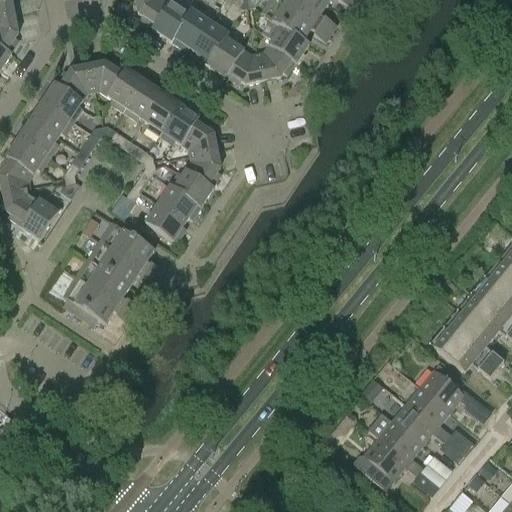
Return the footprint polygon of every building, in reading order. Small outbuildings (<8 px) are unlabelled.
[(0,0),(0,23),(14,21),(11,4),(6,1),(6,0),(0,0)] [(134,0),(137,17),(142,20),(140,23),(152,32),(170,5),(161,0),(134,0)] [(233,8),(237,0),(226,0),(221,7),(229,12),(233,8)] [(245,13),(243,2),(239,0),(237,0),(233,8),(241,13),(245,13)] [(250,0),(249,1),(251,11),(254,11),(260,2),(257,0),(250,0)] [(315,27),(273,0),(272,0),(261,18),(276,29),(302,46),(303,44),(315,27)] [(327,9),(313,0),(273,0),(315,27),(327,9)] [(332,0),(313,0),(327,9),(332,0)] [(354,2),(352,0),(338,0),(337,2),(349,10),(354,2)] [(243,2),(245,13),(251,11),(249,1),(243,2)] [(170,5),(152,32),(151,33),(170,45),(191,14),(177,5),(175,9),(170,5)] [(191,14),(170,45),(184,54),(186,50),(191,54),(209,26),(191,14)] [(14,21),(0,23),(0,50),(10,57),(18,45),(14,42),(18,38),(14,21)] [(319,30),(331,38),(336,29),(324,21),(319,30)] [(209,26),(191,54),(195,57),(193,60),(206,69),(227,38),(209,26)] [(268,49),(295,67),(296,67),(309,48),(303,44),(302,46),(276,29),(268,41),(272,44),(268,49)] [(331,38),(319,30),(313,38),(325,46),(331,38)] [(227,38),(206,69),(225,82),(226,81),(243,54),(238,50),(240,47),(227,38)] [(257,58),(262,85),(280,81),(282,76),(286,79),(295,67),(268,49),(263,57),(257,58)] [(0,74),(11,58),(10,57),(0,50),(0,74)] [(243,54),(226,81),(238,89),(241,85),(245,88),(262,85),(257,58),(251,59),(243,54)] [(106,100),(124,74),(112,65),(109,69),(105,66),(88,69),(93,96),(99,95),(106,100)] [(87,97),(93,96),(88,69),(71,73),(67,77),(64,75),(56,88),(82,105),(87,97)] [(110,107),(123,116),(144,85),(125,72),(124,74),(106,100),(112,103),(110,107)] [(143,124),(162,97),(144,85),(123,116),(136,125),(139,121),(143,124)] [(82,105),(56,88),(54,87),(42,106),(73,126),(82,113),(78,110),(82,105)] [(146,131),(159,140),(180,109),(162,97),(143,124),(148,127),(146,131)] [(64,140),(73,126),(42,106),(30,124),(57,142),(60,137),(64,140)] [(180,149),(198,122),(199,121),(180,109),(159,140),(172,149),(175,145),(180,149)] [(188,154),(189,160),(216,155),(213,137),(208,134),(210,131),(198,122),(180,149),(188,154)] [(57,142),(30,124),(18,142),(49,162),(58,149),(54,146),(57,142)] [(107,130),(104,131),(106,141),(110,144),(116,136),(107,130)] [(93,133),(88,141),(96,147),(99,142),(96,132),(93,133)] [(125,142),(116,136),(110,144),(119,150),(125,142)] [(90,156),(96,147),(87,141),(82,150),(90,156)] [(40,176),(49,162),(18,142),(5,160),(7,161),(33,179),(37,173),(40,176)] [(135,149),(129,157),(138,163),(144,154),(135,149)] [(144,154),(138,163),(143,166),(154,164),(153,161),(144,154)] [(190,166),(185,173),(212,191),(220,179),(216,176),(219,172),(216,155),(189,160),(190,166)] [(33,179),(7,161),(0,171),(0,174),(2,176),(0,179),(0,186),(2,198),(29,192),(28,186),(33,179)] [(69,169),(77,175),(83,166),(75,161),(69,169)] [(69,169),(63,178),(63,181),(74,179),(77,175),(69,169)] [(144,172),(141,177),(150,182),(155,174),(155,170),(144,172)] [(178,177),(169,190),(200,211),(213,192),(212,191),(185,173),(182,179),(178,177)] [(144,191),(150,182),(141,177),(135,186),(144,191)] [(75,187),(65,189),(65,191),(75,197),(80,190),(75,187)] [(169,190),(157,208),(185,226),(188,222),(192,224),(200,211),(169,190)] [(140,197),(132,191),(126,200),(134,206),(140,197)] [(30,198),(29,192),(2,198),(6,215),(10,218),(8,222),(20,230),(38,203),(30,198)] [(44,207),(38,203),(20,230),(20,231),(39,244),(60,213),(46,203),(44,207)] [(182,231),(185,226),(157,208),(145,227),(176,247),(185,233),(182,231)] [(141,273),(153,254),(112,227),(99,246),(141,273)] [(141,273),(99,246),(87,264),(129,291),(141,273)] [(511,255),(502,267),(511,275),(511,255)] [(129,291),(87,264),(76,282),(117,309),(129,291)] [(145,276),(157,284),(163,275),(151,267),(145,276)] [(511,275),(502,267),(488,284),(511,303),(511,275)] [(139,284),(151,292),(157,284),(145,276),(139,284)] [(117,309),(76,282),(63,301),(67,303),(63,310),(93,330),(97,323),(105,328),(117,309)] [(511,303),(488,284),(475,301),(511,331),(511,317),(511,303)] [(511,331),(475,301),(461,317),(491,342),(498,334),(511,345),(511,331)] [(121,312),(133,320),(139,311),(127,303),(121,312)] [(116,320),(128,328),(133,320),(121,312),(116,320)] [(461,317),(447,334),(496,374),(503,366),(484,351),(491,342),(461,317)] [(496,374),(447,334),(433,351),(463,376),(470,368),(489,383),(496,374)] [(433,375),(419,392),(449,417),(459,404),(465,409),(472,401),(460,391),(457,394),(433,375)] [(361,401),(371,409),(383,393),(374,385),(361,401)] [(449,417),(419,392),(405,409),(435,434),(438,429),(449,417)] [(405,409),(391,426),(421,450),(431,438),(437,442),(444,434),(438,429),(435,434),(405,409)] [(408,467),(411,463),(421,450),(391,426),(381,417),(367,434),(377,442),(408,467)] [(0,451),(9,439),(0,432),(0,451)] [(450,439),(444,434),(437,442),(443,447),(450,439)] [(417,468),(411,463),(408,467),(377,442),(363,460),(359,459),(353,467),(386,494),(404,471),(410,476),(417,468)] [(479,476),(489,483),(495,475),(486,467),(479,476)] [(423,472),(417,468),(410,476),(416,481),(423,472)] [(476,495),(484,486),(475,479),(468,488),(476,495)]
